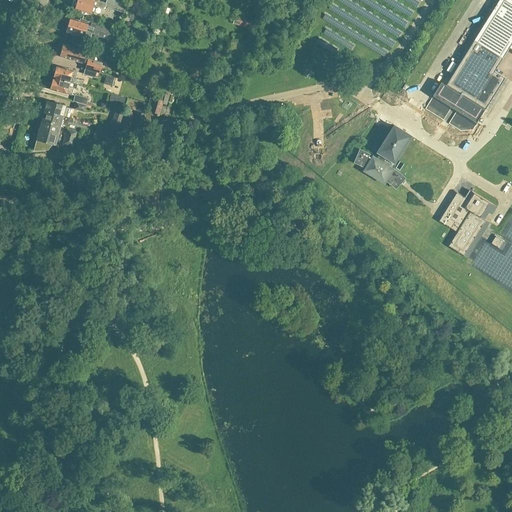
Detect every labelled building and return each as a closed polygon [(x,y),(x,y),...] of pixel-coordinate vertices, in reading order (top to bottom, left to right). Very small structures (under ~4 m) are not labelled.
[(106,0),(106,3),(95,0),(74,0),(75,0),(73,2),(73,7),(74,7),(74,9),(93,14),(95,6),(102,8),(105,6),(123,12),(126,4),(114,0),(106,0)] [(511,3),(505,0),(499,0),(450,91),(490,112),(506,81),(497,76),(509,53),(511,54),(511,3)] [(233,24),(253,30),(256,21),(236,14),(233,24)] [(110,29),(94,23),(82,19),(82,21),(70,18),(70,20),(68,20),(67,25),(68,25),(66,31),(89,38),(91,34),(94,35),(96,38),(99,37),(106,39),(110,29)] [(173,27),(186,32),(188,27),(174,22),(173,27)] [(93,54),(78,50),(79,49),(69,46),(69,45),(63,43),(62,44),(61,45),(60,48),(61,50),(59,57),(85,64),(85,62),(87,62),(85,68),(100,72),(102,63),(92,60),(93,54)] [(53,76),(55,77),(77,83),(77,84),(82,85),(83,81),(75,78),(77,71),(73,70),(56,65),(55,67),(54,68),(53,71),(54,72),(53,76)] [(97,76),(98,72),(85,68),(83,74),(95,78),(96,76),(97,76)] [(105,76),(104,87),(116,88),(117,77),(105,76)] [(77,83),(55,77),(54,79),(52,78),(51,83),(50,83),(49,86),(50,87),(49,90),(66,94),(67,94),(71,95),(73,88),(76,89),(77,84),(77,83)] [(163,115),(166,107),(162,106),(163,103),(166,105),(170,93),(158,89),(157,92),(155,91),(153,98),(152,97),(148,110),(163,115)] [(123,105),(126,97),(112,93),(109,101),(123,105)] [(75,94),(73,100),(96,106),(96,105),(86,103),(88,97),(75,94)] [(72,108),(65,107),(65,105),(47,100),(46,102),(45,103),(44,105),(45,107),(44,110),(67,116),(69,117),(69,116),(67,116),(68,112),(71,113),(72,108)] [(95,107),(96,106),(73,100),(73,101),(75,102),(73,109),(84,112),(86,104),(95,107)] [(66,126),(68,122),(72,123),(73,119),(67,117),(67,116),(44,110),(42,119),(60,124),(66,126)] [(142,126),(146,114),(138,111),(134,123),(142,126)] [(117,128),(122,114),(115,112),(111,126),(117,128)] [(129,131),(133,117),(124,114),(120,129),(129,131)] [(59,127),(60,124),(42,119),(39,129),(60,135),(61,130),(58,129),(59,127)] [(107,129),(97,126),(92,141),(105,138),(107,129)] [(389,166),(393,160),(395,162),(395,161),(396,161),(411,136),(411,135),(396,126),(395,126),(380,151),(379,152),(381,153),(378,159),(376,158),(369,154),(366,152),(362,150),(360,150),(355,162),(358,163),(360,164),(361,165),(367,168),(365,170),(385,183),(386,180),(389,182),(392,184),(394,185),(396,188),(405,178),(401,174),(399,172),(394,169),(389,166)] [(59,139),(60,135),(39,129),(35,144),(42,146),(44,141),(54,144),(55,140),(58,141),(59,139)] [(66,129),(65,135),(75,137),(76,131),(66,129)] [(62,143),(72,146),(75,137),(65,135),(62,143)] [(468,258),(490,222),(481,217),(485,210),(492,215),(497,206),(472,191),(467,198),(453,190),(451,192),(455,194),(439,219),(436,217),(435,218),(454,230),(445,243),(468,258)] [(507,242),(493,234),(496,236),(492,243),(489,241),(488,241),(502,250),(507,242)]
